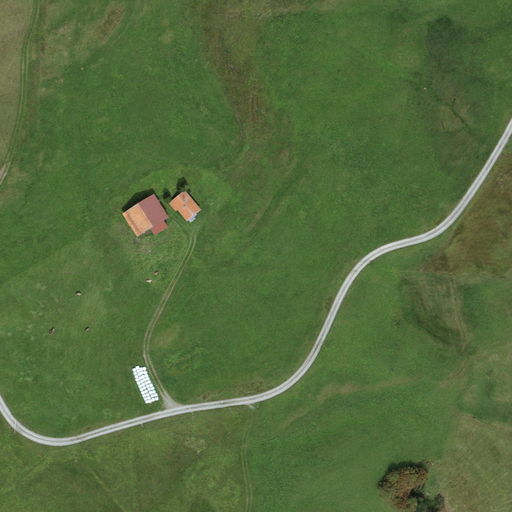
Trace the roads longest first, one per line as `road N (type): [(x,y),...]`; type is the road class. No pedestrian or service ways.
road 1 (track): [(511,126),(456,220),(426,238),(377,248),(348,279),(300,376),(272,397),(171,411),(57,445),(32,438),(0,404)]
road 2 (track): [(193,241),(145,345),(171,411)]
road 3 (track): [(33,0),(19,128),(0,180)]
